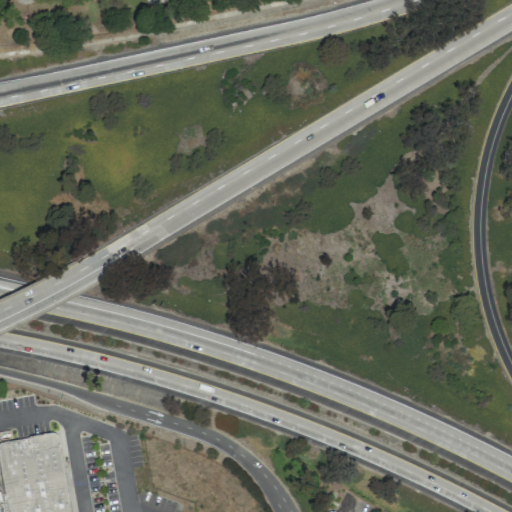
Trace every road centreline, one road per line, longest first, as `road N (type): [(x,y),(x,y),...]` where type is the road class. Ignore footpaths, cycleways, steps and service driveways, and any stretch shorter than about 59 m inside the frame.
road 1 (motorway): [(0,337),(176,381),(316,430),(490,511)]
road 2 (motorway): [(352,399),(177,325),(0,280)]
road 3 (motorway): [(194,206),(511,15)]
road 4 (motorway): [(352,399),(222,354),(0,296)]
road 5 (motorway): [(0,371),(222,440),(262,473),(289,511)]
road 6 (motorway): [(511,370),(489,313),(477,231),(488,151),(511,87)]
road 7 (motorway): [(408,0),(170,57)]
road 8 (motorway): [(170,57),(0,98)]
road 9 (motorway): [(511,471),(352,399)]
road 10 (motorway): [(170,57),(0,86)]
road 11 (motorway): [(0,324),(119,259)]
road 12 (motorway): [(0,313),(111,251)]
